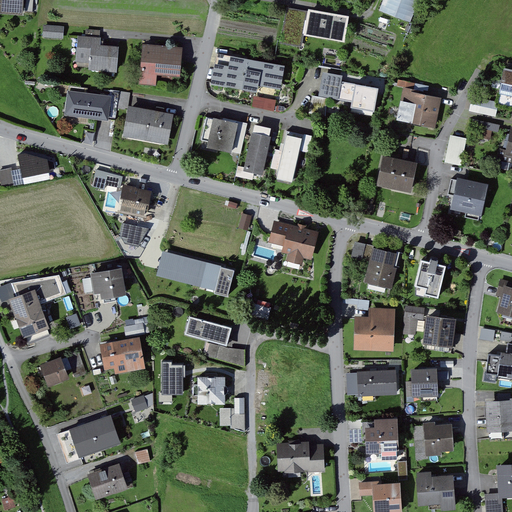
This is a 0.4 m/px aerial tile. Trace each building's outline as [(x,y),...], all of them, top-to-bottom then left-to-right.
[(24,0),(0,0),(0,8),(24,11),(24,0)] [(383,0),(380,11),(411,22),(419,0),(383,0)] [(311,12),(290,8),(284,44),(304,47),(307,35),(311,12)] [(351,16),(311,10),(311,12),(307,35),(346,42),(351,16)] [(46,25),(46,37),(66,38),(67,27),(46,25)] [(81,65),(94,65),(94,75),(119,76),(120,44),(112,44),(105,44),(105,37),(82,36),(81,65)] [(185,46),(147,43),(144,81),(163,83),(165,68),(183,70),(185,46)] [(261,91),(262,84),(284,88),(288,64),(220,52),(215,83),(261,91)] [(500,103),(511,105),(511,70),(508,69),(500,103)] [(356,105),(378,109),(382,87),(345,81),(346,74),(326,71),(322,95),(357,100),(356,105)] [(112,96),(72,90),(69,114),(109,119),(112,96)] [(438,125),(443,98),(407,91),(401,118),(438,125)] [(255,95),(253,105),(274,111),(277,100),(255,95)] [(473,111),(497,116),(500,104),(475,99),(473,111)] [(175,113),(133,105),(127,136),(169,144),(175,113)] [(243,153),(250,123),(227,118),(227,120),(210,116),(203,149),(220,152),(221,149),(243,153)] [(501,131),(503,124),(477,119),(475,125),(484,127),(483,135),(493,137),(494,129),(501,131)] [(275,127),(259,124),(249,167),(257,169),(265,170),(275,127)] [(296,181),(307,134),(290,130),(280,177),(296,181)] [(469,139),(454,136),(448,161),(463,165),(469,139)] [(504,149),(501,158),(511,160),(511,146),(511,150),(504,149)] [(272,167),(279,168),(281,149),(274,149),(272,167)] [(21,154),(27,178),(54,172),(51,159),(28,153),(21,154)] [(414,161),(388,156),(382,183),(415,190),(421,162),(414,161)] [(239,175),(247,177),(255,179),(257,169),(249,167),(242,165),(239,175)] [(16,167),(2,169),(5,184),(18,182),(16,167)] [(124,189),(127,177),(99,168),(96,181),(124,189)] [(459,195),(456,206),(483,212),(489,185),(455,178),(452,193),(459,195)] [(155,189),(127,185),(122,210),(150,215),(151,209),(155,189)] [(105,211),(118,214),(123,191),(110,189),(105,211)] [(250,229),(254,215),(250,214),(246,213),(242,227),(250,229)] [(285,251),(293,253),(291,259),(304,263),(306,255),(313,257),(320,230),(309,227),(309,225),(302,223),(302,225),(279,219),(276,230),(272,241),(287,246),(285,251)] [(145,244),(131,241),(129,253),(143,255),(145,244)] [(368,243),(358,241),(355,256),(366,259),(370,244),(368,243)] [(402,252),(376,247),(368,281),(396,288),(404,253),(402,252)] [(218,291),(225,267),(164,251),(157,276),(218,291)] [(426,296),(427,294),(441,297),(448,265),(424,259),(417,285),(419,285),(418,294),(426,296)] [(218,294),(232,298),(240,267),(226,263),(225,267),(218,291),(218,294)] [(125,268),(94,272),(98,292),(104,291),(105,297),(129,293),(125,268)] [(42,303),(69,293),(62,274),(15,282),(20,297),(37,290),(42,303)] [(14,283),(0,288),(5,300),(19,295),(14,283)] [(511,285),(509,285),(507,293),(502,312),(511,315),(511,285)] [(20,297),(14,299),(28,336),(29,336),(49,328),(51,327),(42,303),(37,290),(20,297)] [(399,351),(400,308),(375,307),(375,312),(375,317),(359,316),(358,350),(399,351)] [(404,334),(423,334),(423,307),(405,307),(404,334)] [(79,314),(70,317),(74,328),(83,325),(79,314)] [(195,315),(190,333),(231,345),(233,336),(236,328),(195,315)] [(456,319),(427,315),(423,346),(453,349),(453,341),(456,319)] [(147,322),(127,326),(129,336),(149,332),(147,322)] [(29,336),(32,343),(52,335),(49,328),(29,336)] [(119,373),(149,368),(143,335),(103,343),(108,372),(118,370),(119,373)] [(212,343),(208,356),(246,368),(248,350),(231,348),(212,343)] [(73,354),(44,364),(50,383),(79,374),(73,354)] [(176,360),(166,360),(166,393),(187,393),(187,363),(176,363),(176,360)] [(442,367),(415,369),(416,398),(444,396),(442,367)] [(401,369),(362,371),(363,395),(402,393),(401,369)] [(228,376),(202,376),(202,403),(228,402),(228,376)] [(147,394),(134,399),(139,412),(152,407),(147,394)] [(241,397),(238,397),(238,414),(247,414),(247,397),(241,397)] [(511,398),(490,400),(493,431),(511,429),(511,398)] [(113,415),(73,429),(83,456),(122,442),(113,415)] [(369,427),(369,439),(400,438),(399,420),(379,421),(379,426),(369,427)] [(455,422),(417,425),(420,458),(458,455),(455,422)] [(366,441),(365,428),(352,429),(353,442),(366,441)] [(83,456),(73,429),(60,434),(70,463),(83,458),(83,456)] [(400,458),(400,438),(369,439),(370,452),(385,451),(385,458),(400,458)] [(327,442),(280,444),(282,472),(329,470),(327,442)] [(135,452),(139,465),(151,461),(147,449),(135,452)] [(399,479),(408,479),(407,461),(399,461),(399,479)] [(120,462),(91,472),(100,497),(129,487),(120,462)] [(511,497),(511,462),(501,463),(503,480),(503,491),(504,498),(511,497)] [(436,470),(421,471),(424,505),(434,504),(434,511),(461,508),(459,483),(458,474),(437,476),(436,470)] [(397,511),(408,511),(406,480),(377,481),(378,494),(378,511),(397,511)] [(377,481),(362,482),(363,488),(363,495),(378,494),(377,481)] [(503,491),(488,492),(490,511),(505,511),(504,498),(503,491)]
